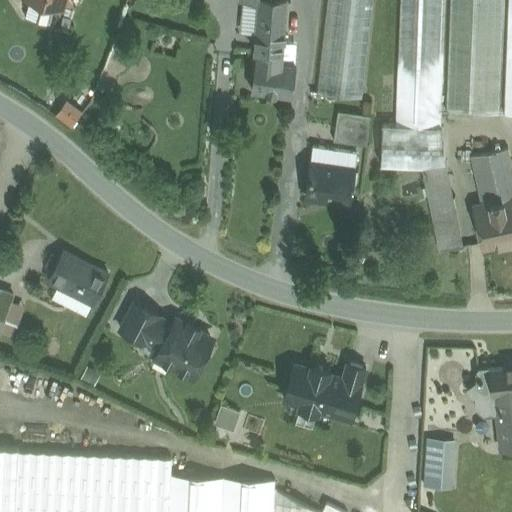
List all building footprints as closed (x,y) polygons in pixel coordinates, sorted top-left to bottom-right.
[(29,0),(25,16),(50,23),(55,5),(61,6),(63,0),(29,0)] [(237,0),(236,10),(255,12),(255,0),(237,0)] [(255,0),(255,12),(250,57),(254,57),(279,61),(285,0),(255,0)] [(371,0),(326,0),(315,93),(360,98),(371,0)] [(396,0),(392,121),(440,123),(444,0),(396,0)] [(502,0),(447,0),(444,108),(498,110),(502,0)] [(279,61),(254,57),(250,86),(289,92),(293,63),(279,61)] [(67,96),(56,113),(70,123),(82,106),(67,96)] [(367,114),(334,111),(331,139),(364,143),(367,114)] [(440,123),(392,121),(380,121),(378,163),(420,165),(444,160),(440,123)] [(308,160),(351,166),(353,149),(311,143),(308,160)] [(508,146),(471,154),(473,167),(511,159),(508,146)] [(511,166),(511,159),(473,167),(481,204),(475,206),(484,247),(511,240),(511,195),(501,198),(499,192),(511,189),(511,166)] [(351,166),(308,160),(303,195),(322,198),(322,194),(347,197),(351,166)] [(444,160),(420,165),(437,249),(461,244),(444,160)] [(107,272),(63,249),(48,278),(92,300),(107,272)] [(13,293),(0,288),(0,321),(1,322),(2,322),(13,293)] [(159,311),(136,299),(121,327),(144,340),(146,335),(157,314),(159,311)] [(172,322),(157,314),(146,335),(160,343),(154,354),(190,373),(200,354),(206,352),(209,346),(207,340),(210,335),(198,328),(200,325),(188,319),(186,322),(175,316),(172,322)] [(310,366),(294,362),(283,397),(299,402),(298,406),(318,411),(319,407),(335,413),(336,406),(352,411),(356,397),(338,391),(342,376),(330,372),(331,369),(311,363),(310,366)] [(511,362),(503,364),(504,372),(496,372),(495,369),(491,365),(479,366),(475,371),(476,380),(468,386),(469,395),(474,397),(475,408),(484,414),(496,413),(511,411),(511,362)] [(224,402),(219,419),(236,425),(242,407),(224,402)] [(511,411),(496,413),(500,448),(511,446),(511,411)] [(454,440),(427,438),(425,473),(449,475),(450,451),(453,452),(454,440)] [(275,479),(171,474),(171,458),(18,450),(18,447),(0,446),(0,511),(322,511),(275,488),(275,479)]
